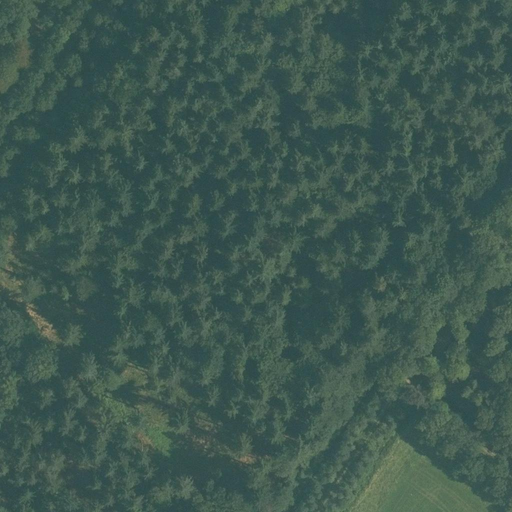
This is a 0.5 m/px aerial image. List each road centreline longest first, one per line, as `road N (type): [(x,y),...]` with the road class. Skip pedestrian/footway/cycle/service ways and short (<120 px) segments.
road 1 (track): [(511,215),(312,511)]
road 2 (tertiary): [(0,139),(96,0)]
road 3 (track): [(400,379),(511,475)]
